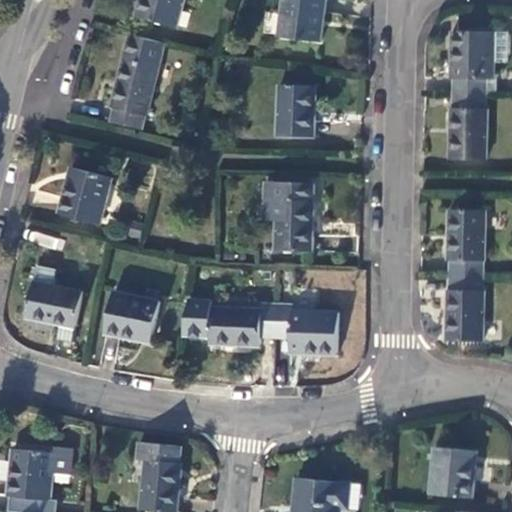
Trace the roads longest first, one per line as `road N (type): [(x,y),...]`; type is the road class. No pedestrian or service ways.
road 1 (residential): [(406,0),(395,395)]
road 2 (residential): [(0,366),(102,396),(243,414)]
road 3 (residential): [(243,414),(395,395)]
